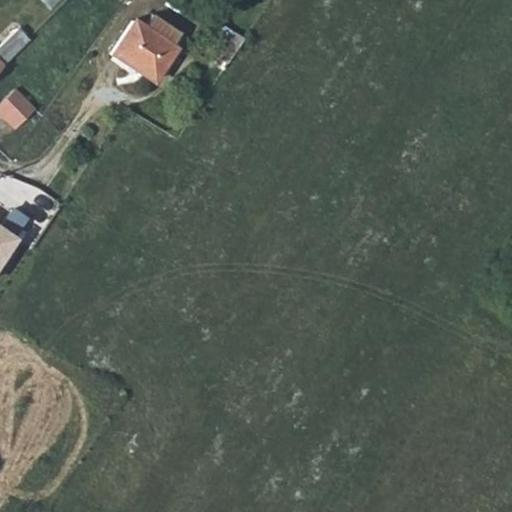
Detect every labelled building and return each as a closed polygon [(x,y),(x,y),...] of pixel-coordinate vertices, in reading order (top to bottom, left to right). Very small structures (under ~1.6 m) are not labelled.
[(132,24),(108,59),(150,87),(173,52),(132,24)] [(169,120),(162,131),(178,142),(244,43),(217,25),(208,37),(225,48),(173,122),(169,120)] [(0,66),(27,40),(16,28),(0,44),(0,66)] [(13,90),(0,102),(0,115),(14,129),(33,109),(13,90)] [(0,255),(24,217),(7,207),(0,216),(0,255)]
